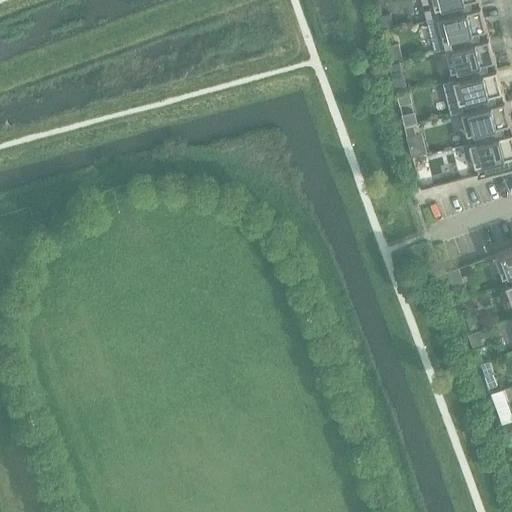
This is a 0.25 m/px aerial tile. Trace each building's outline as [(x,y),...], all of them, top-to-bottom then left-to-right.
[(480,0),(421,0),(427,20),(482,6),(480,0)] [(490,37),(482,6),(427,20),(435,51),(490,37)] [(393,27),(389,13),(379,16),(382,30),(393,27)] [(435,52),(447,48),(455,79),(498,68),(490,37),(435,51),(435,52)] [(399,44),(389,46),(392,59),(402,56),(399,44)] [(387,65),(393,93),(405,90),(398,62),(387,65)] [(463,111),(506,100),(498,68),(455,79),(455,80),(444,83),(452,114),(463,111)] [(471,142),(511,131),(511,123),(506,100),(463,111),(471,142)] [(402,114),(405,126),(414,123),(417,123),(414,111),(402,114)] [(414,123),(405,126),(408,137),(417,135),(414,123)] [(511,131),(471,142),(463,144),(469,165),(477,163),(479,174),(511,166),(511,131)] [(425,165),(423,157),(414,159),(416,167),(425,165)] [(511,282),(511,247),(496,253),(508,284),(511,282)] [(459,267),(448,271),(453,286),(464,282),(459,267)] [(475,315),(468,313),(465,319),(469,330),(479,326),(475,315)] [(471,334),(469,335),(474,348),(475,347),(484,344),(482,339),(489,337),(486,329),(479,331),(471,334)] [(494,373),(489,360),(481,364),(485,376),(494,373)] [(503,424),(508,437),(511,435),(511,422),(511,421),(503,424)]
